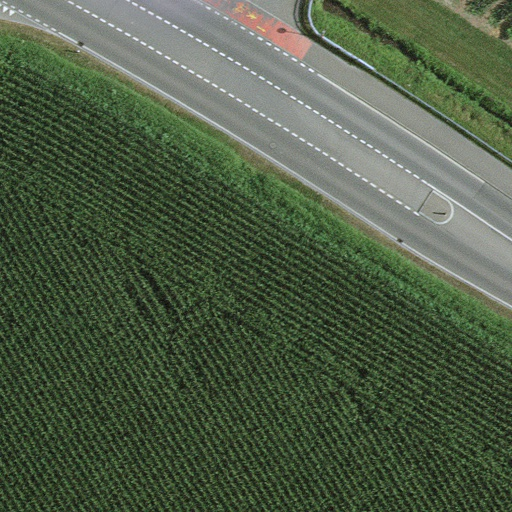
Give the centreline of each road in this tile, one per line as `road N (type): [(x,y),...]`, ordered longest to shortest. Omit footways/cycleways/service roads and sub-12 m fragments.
road 1 (secondary): [(511,252),(215,67)]
road 2 (secondary): [(215,67),(100,0)]
